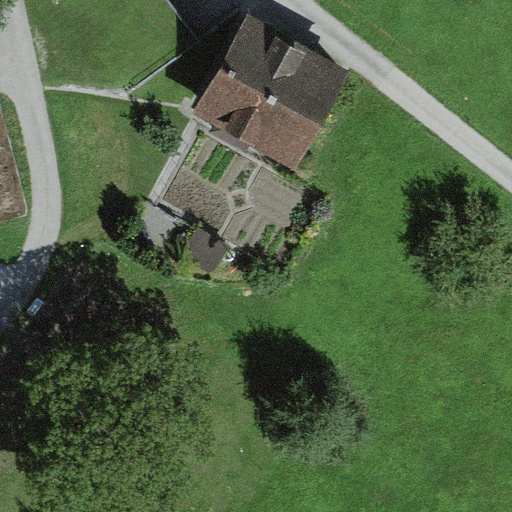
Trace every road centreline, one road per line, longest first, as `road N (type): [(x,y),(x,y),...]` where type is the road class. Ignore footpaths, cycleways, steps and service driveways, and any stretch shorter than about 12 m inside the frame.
road 1 (unclassified): [(6,0),(38,210),(0,303)]
road 2 (unclassified): [(511,176),(279,0)]
